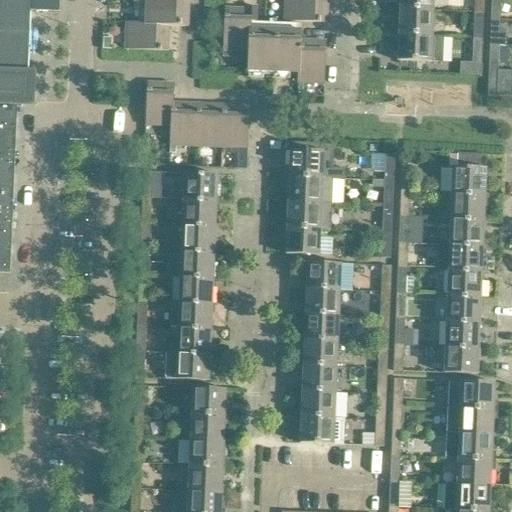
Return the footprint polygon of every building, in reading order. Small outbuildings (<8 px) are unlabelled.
[(30,11),(29,0),(0,0),(0,99),(17,100),(17,102),(26,102),(27,78),(27,77),(27,71),(30,11)] [(59,12),(59,0),(29,0),(30,11),(48,12),(59,12)] [(179,0),(137,0),(137,1),(147,1),(146,24),(169,25),(169,27),(188,28),(189,0),(179,0)] [(327,24),(328,0),(285,0),(285,22),(327,24)] [(434,11),(434,0),(400,0),(400,10),(434,11)] [(491,0),(491,15),(500,15),(500,0),(491,0)] [(300,74),(301,41),(302,31),(252,29),(252,10),(225,9),(223,52),(248,53),(247,72),(298,74),(300,74)] [(433,37),(434,11),(400,10),(399,36),(433,37)] [(474,31),(474,32),(483,32),(484,13),(475,13),(474,31)] [(168,52),(169,27),(169,25),(146,24),(127,23),(126,50),(168,52)] [(491,28),(490,47),(499,47),(500,28),(491,28)] [(444,37),(433,37),(399,36),(398,62),(432,63),(443,63),(444,37)] [(482,65),(483,39),(474,38),(473,65),(482,65)] [(324,84),(326,42),(301,41),(300,74),(298,74),(297,83),(324,84)] [(490,47),(489,66),(498,66),(499,47),(490,47)] [(489,78),(488,100),(497,100),(498,79),(489,78)] [(173,128),(174,103),(175,85),(148,84),(146,126),(171,128),(173,128)] [(0,122),(16,123),(17,102),(17,100),(0,99),(0,122)] [(197,147),(199,105),(174,103),(173,128),(171,128),(170,146),(197,147)] [(222,148),(224,106),(199,105),(197,147),(222,148)] [(247,150),(249,107),(224,106),(222,148),(247,150)] [(0,152),(15,153),(16,123),(0,122),(0,152)] [(292,143),(292,150),(291,150),(290,166),(286,165),(285,176),(334,178),(335,145),(292,143)] [(0,182),(14,183),(15,153),(0,152),(0,182)] [(485,195),(486,168),(484,168),(484,154),(458,153),(458,167),(453,167),(452,193),(485,195)] [(386,154),(386,172),(394,173),(395,165),(395,155),(386,154)] [(402,173),(401,191),(410,192),(411,174),(402,173)] [(216,201),(217,175),(184,174),(183,200),(216,201)] [(333,204),(334,178),(285,176),(285,186),(289,186),(288,202),(333,204)] [(144,180),(143,198),(152,199),(152,181),(144,180)] [(0,213),(12,214),(14,183),(0,182),(0,213)] [(385,188),(384,206),(393,206),(394,188),(385,188)] [(485,195),(452,193),(440,193),(439,218),(451,219),(484,220),(485,195)] [(401,199),(400,217),(409,217),(410,199),(401,199)] [(215,227),(216,201),(183,200),(182,225),(215,227)] [(332,229),(333,204),(288,202),(287,227),(321,229),(332,229)] [(143,206),(142,224),(151,224),(151,206),(143,206)] [(384,206),(384,224),(393,224),(393,206),(384,206)] [(0,243),(11,244),(12,214),(0,213),(0,243)] [(483,246),(484,220),(451,219),(450,245),(483,246)] [(214,252),(215,227),(182,225),(181,251),(214,252)] [(400,225),(399,243),(408,243),(409,225),(400,225)] [(319,255),(321,229),(287,227),(286,254),(319,255)] [(142,231),(141,249),(149,250),(150,232),(142,231)] [(383,240),(382,258),(391,258),(392,240),(383,240)] [(0,274),(10,275),(11,244),(0,243),(0,274)] [(483,246),(450,245),(438,244),(437,270),(449,270),(482,272),(483,246)] [(399,250),(398,268),(407,269),(408,251),(399,250)] [(213,278),(214,252),(181,251),(180,276),(213,278)] [(140,257),(140,275),(148,275),(149,257),(140,257)] [(308,262),(307,288),(341,290),(342,264),(308,262)] [(383,265),(382,283),(392,284),(392,266),(383,265)] [(481,297),(482,272),(449,270),(448,296),(481,297)] [(212,303),(213,278),(180,276),(179,302),(212,303)] [(397,276),(397,294),(406,294),(407,276),(397,276)] [(139,282),(139,300),(147,301),(148,283),(139,282)] [(339,315),(341,290),(307,288),(306,314),(339,315)] [(382,292),(381,310),(390,310),(391,292),(382,292)] [(480,323),(481,297),(448,296),(447,322),(480,323)] [(211,329),(212,303),(179,302),(171,302),(170,327),(177,327),(211,329)] [(396,302),(395,319),(405,320),(406,302),(396,302)] [(138,308),(137,326),(146,326),(147,308),(138,308)] [(338,341),(339,315),(306,314),(305,340),(338,341)] [(381,317),(380,335),(389,336),(390,318),(381,317)] [(479,349),(480,323),(447,322),(446,347),(479,349)] [(210,354),(211,329),(177,327),(176,353),(210,354)] [(395,327),(394,345),(404,346),(405,328),(395,327)] [(137,333),(136,351),(145,352),(146,334),(137,333)] [(337,367),(338,341),(305,340),(304,365),(337,367)] [(380,343),(379,361),(388,361),(389,343),(380,343)] [(478,375),(479,349),(446,347),(444,373),(478,375)] [(209,380),(210,354),(176,353),(166,352),(165,379),(175,379),(209,380)] [(394,353),(393,371),(403,372),(404,354),(394,353)] [(136,359),(135,377),(144,378),(145,360),(136,359)] [(336,392),(337,367),(304,365),(302,391),(336,392)] [(378,369),(378,387),(387,387),(387,369),(378,369)] [(394,379),(393,397),(403,398),(403,380),(394,379)] [(494,410),(494,409),(495,384),(461,382),(449,381),(448,408),(494,410)] [(136,386),(135,404),(144,405),(145,386),(136,386)] [(225,416),(226,390),(193,388),(192,414),(225,416)] [(335,418),(336,392),(302,391),(301,416),(335,418)] [(377,394),(376,412),(385,413),(386,395),(377,394)] [(497,416),(497,410),(497,409),(494,409),(494,410),(448,408),(447,434),(459,434),(493,435),(493,419),(495,419),(497,416)] [(393,413),(392,431),(401,431),(402,413),(393,413)] [(224,441),(225,416),(192,414),(190,440),(224,441)] [(344,418),(335,418),(301,416),(300,443),(343,445),(344,418)] [(135,420),(134,438),(143,438),(144,420),(135,420)] [(376,420),(375,438),(384,438),(385,420),(376,420)] [(391,447),(391,449),(400,449),(401,431),(392,431),(391,447)] [(492,461),(493,435),(459,434),(447,434),(447,459),(458,459),(492,461)] [(134,438),(133,456),(142,456),(143,438),(134,438)] [(223,467),(224,441),(190,440),(189,466),(223,467)] [(491,486),(492,461),(458,459),(457,485),(491,486)] [(391,464),(390,482),(399,483),(400,465),(391,464)] [(222,493),(223,467),(189,466),(188,491),(222,493)] [(133,471),(132,489),(141,489),(142,471),(133,471)] [(390,482),(389,500),(398,501),(399,483),(390,482)] [(489,511),(491,486),(457,485),(446,485),(445,510),(456,511),(489,511)] [(132,489),(131,507),(140,507),(141,489),(132,489)] [(220,511),(222,493),(188,491),(187,511),(220,511)]
